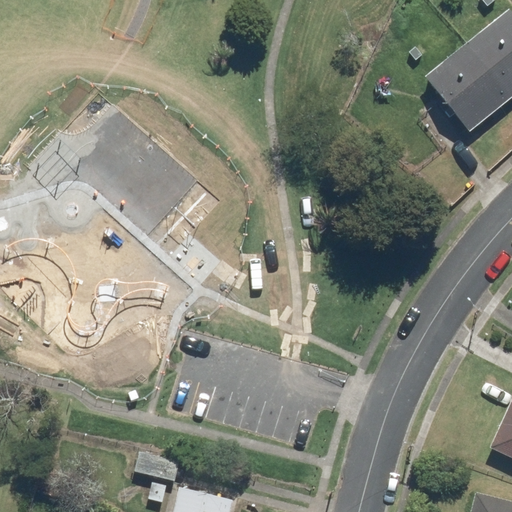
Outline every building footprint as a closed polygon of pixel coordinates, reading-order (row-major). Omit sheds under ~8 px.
[(500,6),(495,0),(470,0),(469,1),(482,19),(500,6)] [(511,96),(511,22),(504,13),(462,47),(506,102),(511,96)] [(431,54),(415,38),(398,53),(414,70),(431,54)] [(462,47),(418,82),(462,137),(506,102),(462,47)] [(511,392),(485,452),(511,463),(511,392)] [(176,464),(137,454),(132,474),(171,483),(176,464)] [(183,488),(176,511),(233,511),(236,501),(183,488)] [(511,511),(511,506),(471,497),(467,511),(511,511)]
